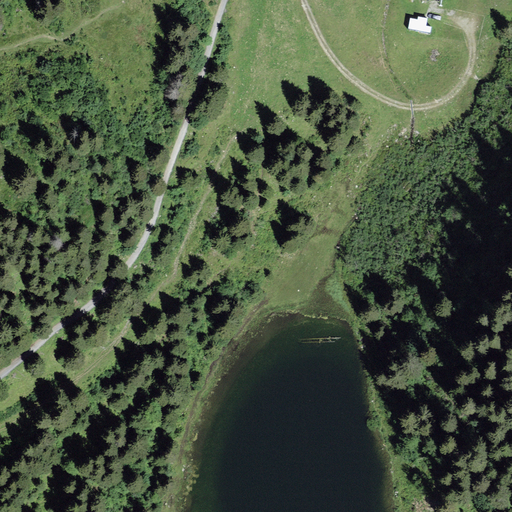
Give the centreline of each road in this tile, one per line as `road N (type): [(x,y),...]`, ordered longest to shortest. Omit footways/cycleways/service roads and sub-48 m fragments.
road 1 (track): [(221,0),(145,224),(106,290),(0,372)]
road 2 (track): [(498,0),(466,20),(471,64),(453,93),(426,107),(374,97),(349,78),(299,0)]
